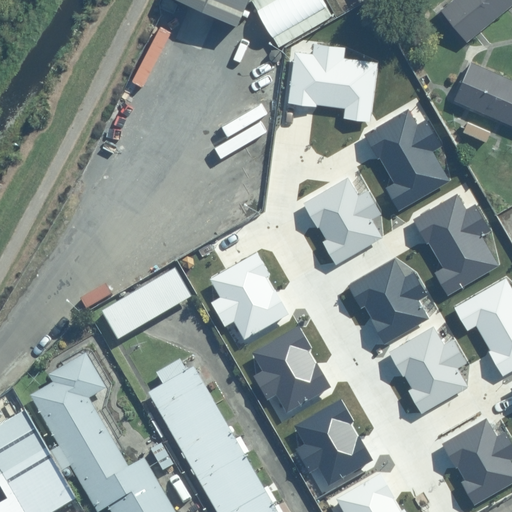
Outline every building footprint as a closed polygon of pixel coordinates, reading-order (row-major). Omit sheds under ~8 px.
[(256,0),(186,0),(245,26),(256,0)] [(511,0),(448,0),(440,6),(465,38),(511,0)] [(511,81),(468,64),(455,98),(511,120),(511,81)] [(428,90),(403,104),(446,179),(470,165),(428,90)] [(491,130),(468,120),(464,129),(488,139),(491,130)] [(511,247),(486,203),(392,257),(383,262),(405,300),(368,321),(391,360),(333,394),(374,465),(435,430),(471,492),(495,478),(503,492),(511,486),(511,247)] [(193,297),(176,267),(100,310),(117,340),(193,297)] [(85,347),(64,360),(68,365),(52,372),(57,381),(33,393),(60,447),(54,450),(68,479),(77,475),(94,511),(104,511),(112,509),(113,511),(186,511),(187,511),(186,511),(180,511),(152,454),(130,465),(96,396),(115,386),(96,349),(85,347)] [(158,372),(165,383),(187,370),(181,359),(158,372)] [(167,426),(215,399),(195,365),(187,370),(165,383),(148,393),(167,426)] [(233,429),(215,399),(167,426),(186,457),(233,429)] [(52,511),(77,498),(28,410),(0,425),(0,479),(10,498),(1,503),(5,511),(52,511)] [(210,498),(256,471),(246,453),(250,451),(240,435),(237,436),(233,429),(186,457),(210,498)] [(163,443),(152,449),(165,472),(176,466),(163,443)] [(210,498),(218,511),(259,511),(275,503),(274,501),(278,498),(270,484),(265,486),(256,471),(210,498)] [(286,511),(280,502),(276,505),(275,503),(259,511),(286,511)]
